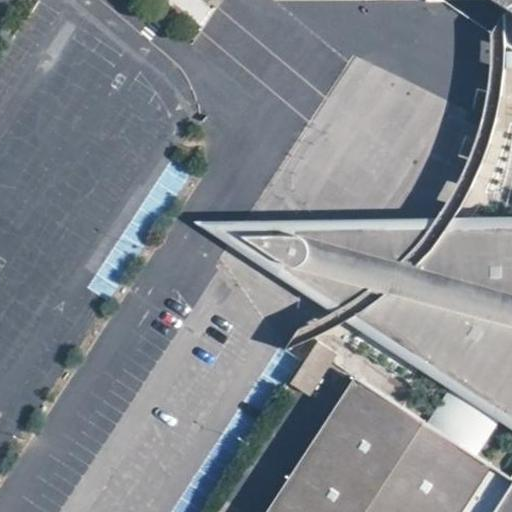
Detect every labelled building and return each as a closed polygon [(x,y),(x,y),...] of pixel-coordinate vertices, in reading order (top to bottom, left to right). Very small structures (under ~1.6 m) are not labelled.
[(505,13),(491,10),(493,29),(495,45),(509,47),(508,40),(505,13)] [(508,74),(509,47),(495,45),(494,71),(508,74)] [(508,74),(494,71),(492,94),(505,96),(508,74)] [(505,96),(492,94),(487,119),(498,121),(505,96)] [(479,139),(492,144),(498,121),(487,119),(479,139)] [(492,144),(479,139),(469,165),(481,170),(492,144)] [(458,185),(470,192),(481,170),(469,165),(458,185)] [(446,204),(458,215),(470,192),(458,185),(446,204)] [(432,224),(443,232),(458,215),(446,204),(439,214),(432,224)] [(428,363),(452,328),(473,291),(490,249),(496,230),(499,218),(470,216),(458,215),(443,232),(423,256),(407,273),(391,288),(372,305),(352,318),(345,323),(361,333),(414,368),(422,373),(428,363)] [(344,306),(363,293),(379,280),(397,264),(413,247),(429,228),(204,222),(340,309),(344,306)] [(413,247),(423,256),(443,232),(432,224),(429,228),(413,247)] [(511,230),(496,230),(490,249),(473,291),(452,328),(428,363),(450,376),(456,380),(499,409),(511,417),(511,230)] [(423,256),(413,247),(397,264),(407,273),(423,256)] [(407,273),(397,264),(379,280),(391,288),(407,273)] [(372,305),(391,288),(379,280),(363,293),(372,305)] [(344,306),(352,318),(372,305),(363,293),(344,306)] [(340,309),(304,330),(315,339),(345,323),(352,318),(344,306),(340,309)] [(315,339),(304,330),(293,336),(289,352),(315,339)] [(288,381),(306,394),(335,352),(315,339),(288,381)] [(499,409),(456,380),(426,428),(470,458),(499,409)] [(492,511),(511,483),(470,458),(426,428),(395,408),(355,382),(270,511),(492,511)] [(511,511),(511,483),(492,511),(511,511)]
